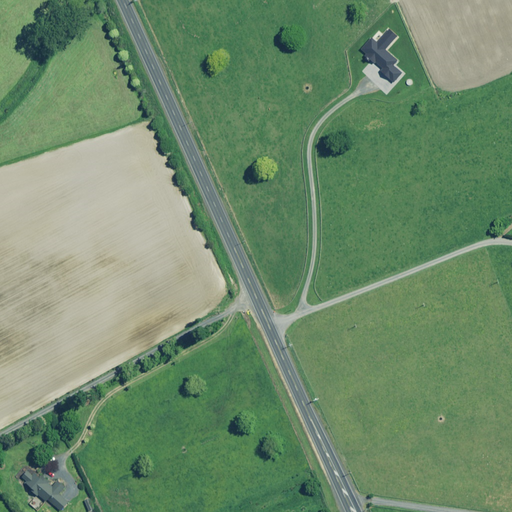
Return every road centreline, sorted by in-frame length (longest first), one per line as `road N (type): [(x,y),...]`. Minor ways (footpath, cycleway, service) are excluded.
road 1 (primary): [(353,511),(122,0)]
road 2 (track): [(0,427),(254,293)]
